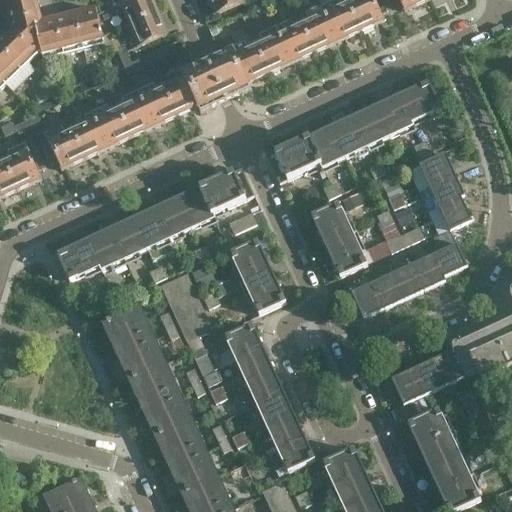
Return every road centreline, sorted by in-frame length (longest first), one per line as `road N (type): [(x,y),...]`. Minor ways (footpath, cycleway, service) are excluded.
road 1 (residential): [(0,272),(23,241),(244,138)]
road 2 (residential): [(244,138),(443,44)]
road 3 (residential): [(316,311),(282,328),(275,343),(311,432),(334,442),(370,427)]
road 4 (residential): [(443,44),(490,149),(496,245)]
road 5 (residential): [(496,245),(463,309),(342,365)]
road 6 (residential): [(316,311),(244,138)]
road 7 (residential): [(148,511),(126,472),(0,432)]
road 8 (residential): [(244,138),(179,0)]
